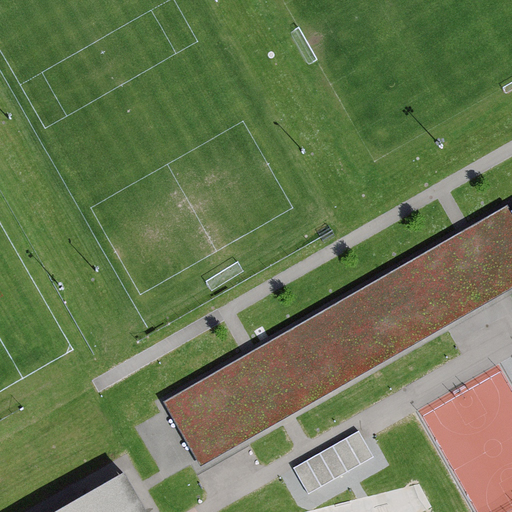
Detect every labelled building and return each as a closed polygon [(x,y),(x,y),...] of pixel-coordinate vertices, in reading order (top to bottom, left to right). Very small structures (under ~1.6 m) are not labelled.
[(507,209),(477,227),(511,287),(511,215),(511,216),(507,209)] [(465,233),(453,240),(490,304),(502,297),(511,291),(511,287),(477,227),(465,233)] [(298,413),(490,304),(453,240),(262,350),(298,413)] [(288,419),(298,413),(262,350),(252,355),(241,361),(278,425),(288,419)] [(200,470),(278,425),(241,361),(163,406),(200,470)] [(375,459),(360,433),(353,437),(347,441),(362,466),(375,459)] [(349,474),(362,466),(347,441),(340,445),(334,449),(349,474)] [(336,482),(349,474),(334,449),(327,452),(321,456),(336,482)] [(323,489),(336,482),(321,456),(314,460),(308,464),(323,489)] [(106,461),(89,472),(97,484),(114,473),(106,461)] [(310,497),(323,489),(308,464),(301,468),(295,472),(310,497)] [(140,511),(123,481),(69,511),(140,511)]
